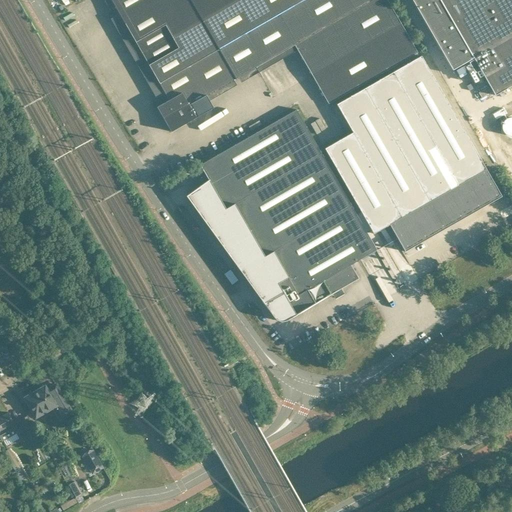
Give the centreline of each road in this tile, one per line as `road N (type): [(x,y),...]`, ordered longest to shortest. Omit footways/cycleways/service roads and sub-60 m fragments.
road 1 (tertiary): [(268,358),(193,257),(36,0)]
road 2 (tertiary): [(90,511),(181,486),(271,434)]
road 3 (tertiary): [(338,511),(511,417)]
road 4 (tertiary): [(380,372),(511,283)]
road 5 (unknown): [(417,0),(466,94),(489,105),(511,93)]
